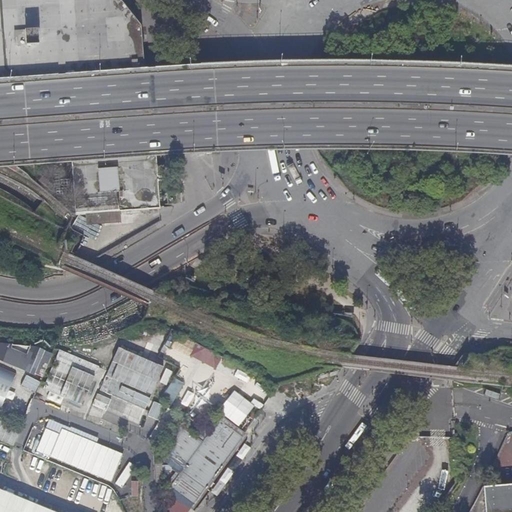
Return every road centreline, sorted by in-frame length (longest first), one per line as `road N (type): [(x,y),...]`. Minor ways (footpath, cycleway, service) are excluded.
road 1 (trunk): [(0,151),(242,131),(511,136)]
road 2 (trunk): [(511,90),(248,86),(0,103)]
road 3 (trunk): [(0,311),(86,306),(239,219),(328,206)]
road 4 (trunk): [(276,116),(234,191),(118,265),(51,291),(0,286)]
road 5 (primary): [(382,295),(392,320),(387,346),(278,511)]
road 6 (primary): [(307,511),(443,321)]
road 7 (primary): [(339,214),(378,231),(442,231),(511,188)]
road 8 (primary): [(354,246),(437,251),(504,233)]
